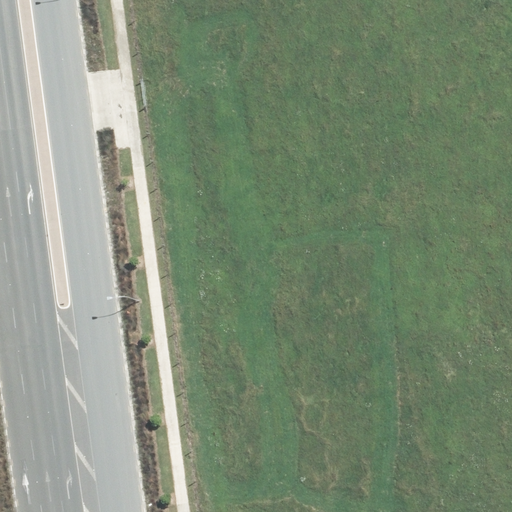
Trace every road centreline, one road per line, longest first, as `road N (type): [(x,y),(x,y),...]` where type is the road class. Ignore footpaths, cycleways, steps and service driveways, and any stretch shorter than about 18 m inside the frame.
road 1 (tertiary): [(54,0),(96,299),(80,471)]
road 2 (tertiary): [(80,471),(24,310),(0,147)]
